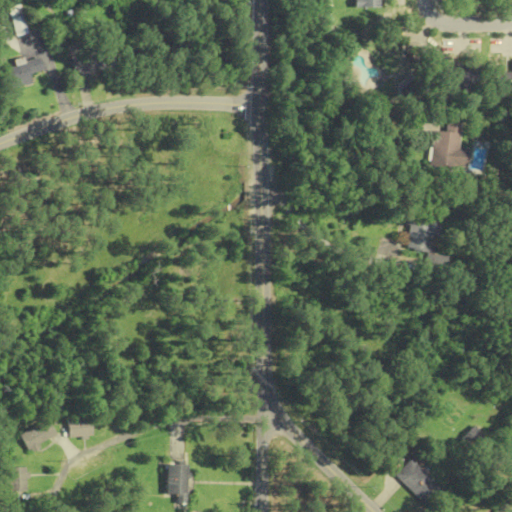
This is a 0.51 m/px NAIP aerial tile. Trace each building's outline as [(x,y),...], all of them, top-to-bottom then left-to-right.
[(8,13),(14,36),(25,34),(18,10),(8,13)] [(71,76),(90,72),(86,50),(67,54),(71,76)] [(35,56),(12,63),(13,66),(1,70),(6,86),(29,80),(28,75),(39,72),(35,56)] [(511,67),(511,71),(490,70),(489,92),(511,93),(511,67)] [(443,70),(443,96),(472,96),(472,70),(443,70)] [(432,131),(428,173),(455,175),(456,167),(465,168),(467,149),(457,148),(459,120),(446,119),(445,132),(432,131)] [(403,249),(427,253),(425,267),(444,271),(447,257),(436,254),(437,247),(429,245),(432,233),(437,234),(441,217),(411,211),(403,249)] [(67,421),(69,440),(92,438),(91,419),(67,421)] [(19,436),(29,452),(56,436),(47,420),(19,436)] [(466,437),(474,445),(483,437),(476,428),(466,437)] [(427,508),(443,492),(411,460),(395,476),(427,508)] [(186,504),(186,464),(165,464),(165,495),(176,495),(176,504),(186,504)] [(8,468),(8,493),(27,493),(27,468),(8,468)]
